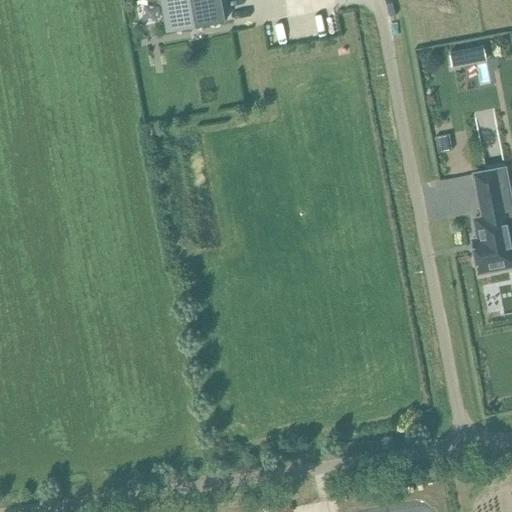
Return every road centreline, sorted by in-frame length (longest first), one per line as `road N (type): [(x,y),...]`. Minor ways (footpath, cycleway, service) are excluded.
road 1 (unclassified): [(465,447),(378,0)]
road 2 (unclassified): [(22,511),(465,447)]
